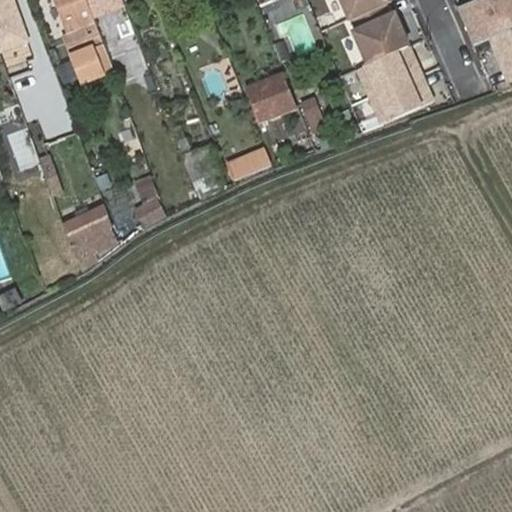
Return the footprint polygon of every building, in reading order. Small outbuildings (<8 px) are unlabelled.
[(14,0),(0,0),(0,44),(3,53),(30,43),(14,0)] [(112,73),(83,0),(57,0),(72,37),(67,49),(81,85),(112,73)] [(85,0),(94,21),(125,9),(121,0),(85,0)] [(340,0),(351,23),(353,22),(358,32),(354,34),(368,67),(403,52),(407,50),(413,48),(396,11),(393,12),(390,7),(396,5),(394,0),(340,0)] [(480,0),(457,9),(465,27),(511,8),(511,4),(510,0),(480,0)] [(511,15),(511,8),(465,27),(467,32),(511,15)] [(511,15),(467,32),(473,47),(488,40),(511,30),(511,15)] [(511,30),(488,40),(506,83),(511,80),(511,30)] [(64,40),(67,49),(72,37),(64,40)] [(403,52),(409,66),(413,64),(407,50),(403,52)] [(368,67),(357,73),(369,100),(420,78),(413,64),(409,66),(403,52),(368,67)] [(245,91),(258,123),(295,108),(282,76),(245,91)] [(369,100),(382,128),(428,107),(421,94),(426,92),(420,78),(369,100)] [(426,92),(421,94),(428,107),(432,105),(426,92)] [(314,100),(301,105),(313,134),(326,129),(314,100)] [(41,124),(29,128),(36,149),(49,146),(41,124)] [(12,135),(19,165),(33,162),(26,132),(12,135)] [(183,157),(192,179),(217,169),(208,147),(183,157)] [(263,164),(256,148),(224,161),(231,177),(263,164)] [(53,172),(43,175),(51,197),(61,194),(53,172)] [(149,205),(133,213),(141,227),(157,218),(149,205)] [(82,270),(88,266),(84,258),(118,243),(107,212),(62,228),(68,246),(82,270)] [(0,299),(5,310),(27,300),(24,293),(20,295),(16,289),(0,296),(0,299)]
